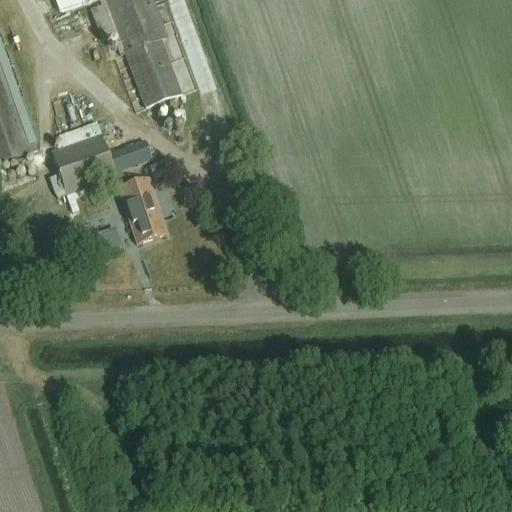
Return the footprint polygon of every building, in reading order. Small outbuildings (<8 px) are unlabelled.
[(96,0),(118,58),(165,40),(150,0),(96,0)] [(148,112),(179,100),(158,46),(127,58),(148,112)] [(0,62),(0,166),(32,155),(0,62)] [(109,158),(102,139),(51,158),(67,199),(117,181),(115,178),(152,165),(145,145),(109,158)] [(165,239),(148,185),(120,194),(138,248),(165,239)]
